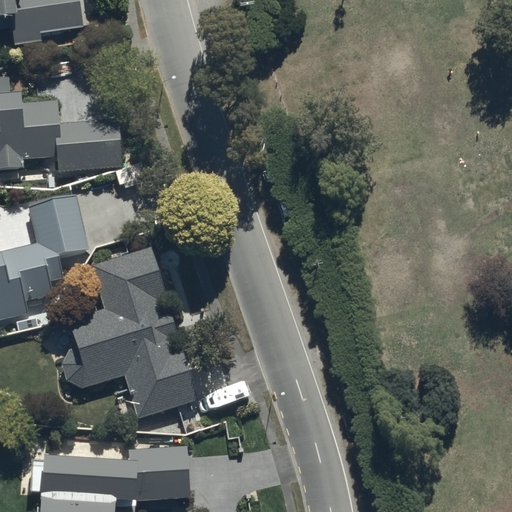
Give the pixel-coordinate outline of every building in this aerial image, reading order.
[(84,36),(79,0),(0,0),(0,39),(13,37),(15,52),(42,48),(41,42),(84,36)] [(0,177),(24,177),(24,164),(58,164),(58,177),(122,177),(121,127),(61,128),(61,106),(10,106),(10,88),(0,87),(0,177)] [(0,327),(28,320),(25,309),(54,301),(51,289),(67,285),(62,268),(92,260),(78,206),(32,218),(40,248),(0,258),(0,327)] [(198,408),(152,255),(94,272),(106,317),(69,327),(77,355),(70,357),(62,373),(68,389),(82,396),(126,383),(139,426),(198,408)] [(32,500),(45,501),(44,511),(137,511),(140,486),(147,487),(147,507),(191,506),(190,454),(131,456),(131,475),(48,472),(48,469),(33,468),(32,500)]
